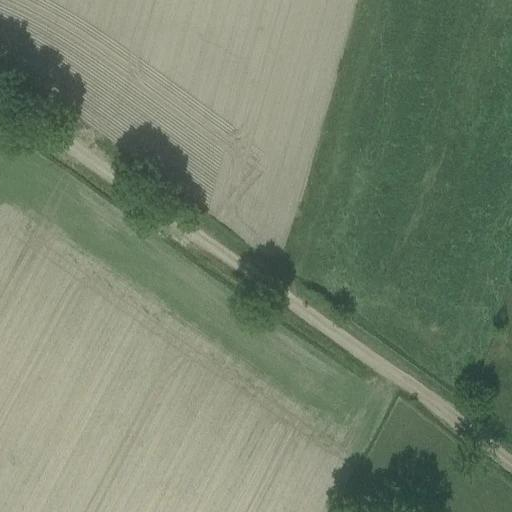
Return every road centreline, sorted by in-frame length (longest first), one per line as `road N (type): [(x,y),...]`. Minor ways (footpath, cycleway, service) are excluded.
road 1 (track): [(400,381),(0,95)]
road 2 (track): [(400,381),(511,467)]
